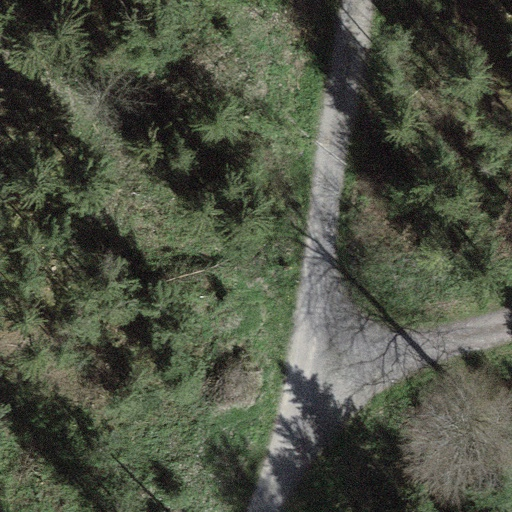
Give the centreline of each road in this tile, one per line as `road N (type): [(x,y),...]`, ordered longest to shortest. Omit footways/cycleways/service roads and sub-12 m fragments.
road 1 (track): [(262,511),(297,385),(356,0)]
road 2 (track): [(297,385),(511,327)]
